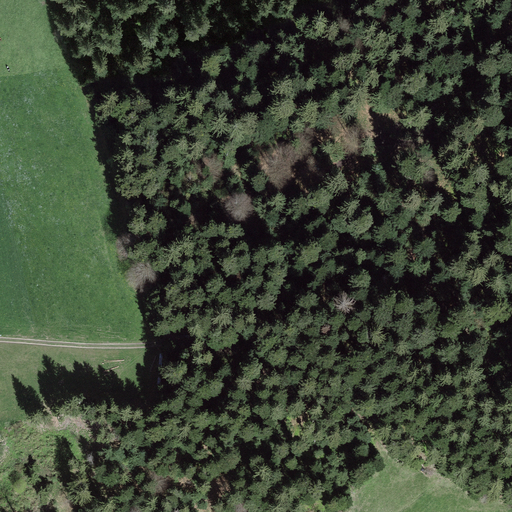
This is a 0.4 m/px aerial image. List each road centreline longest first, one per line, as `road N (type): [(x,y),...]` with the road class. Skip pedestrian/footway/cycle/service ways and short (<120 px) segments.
road 1 (track): [(0,339),(196,343),(246,318),(330,174),(427,128),(446,71),(444,0)]
road 2 (track): [(427,128),(401,201),(407,248),(511,404)]
